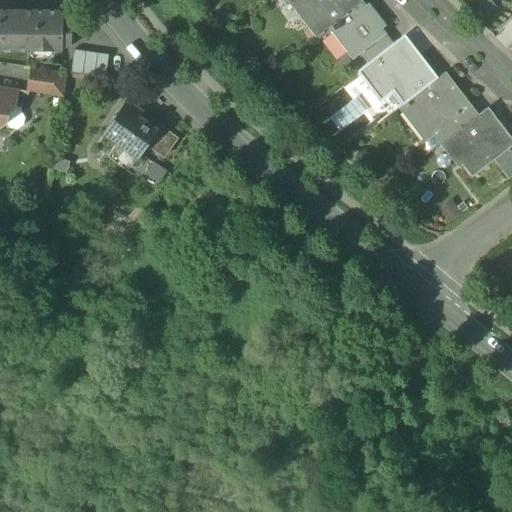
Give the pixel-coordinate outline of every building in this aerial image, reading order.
[(288,0),(301,16),(305,13),(295,0),(288,0)] [(295,0),(305,13),(301,16),(315,34),(326,26),(354,5),(350,0),(295,0)] [(369,13),(359,0),(354,5),(326,26),(351,58),(359,52),(383,33),(384,33),(380,28),(384,25),(372,10),(369,13)] [(0,49),(61,50),(61,46),(70,46),(70,27),(61,27),(61,13),(57,9),(0,8),(0,49)] [(391,44),(383,33),(359,52),(367,62),(376,55),(391,44)] [(419,54),(403,34),(396,40),(412,60),(419,54)] [(412,60),(396,40),(391,44),(376,55),(392,76),(412,60)] [(108,54),(72,49),(69,73),(104,78),(108,54)] [(367,62),(359,68),(382,98),(392,91),(402,104),(436,77),(419,54),(412,60),(392,76),(376,55),(367,62)] [(26,91),(62,96),(66,72),(30,67),(26,91)] [(350,76),(382,119),(392,111),(382,98),(359,68),(350,76)] [(402,104),(428,138),(432,134),(469,105),(443,72),(436,77),(402,104)] [(0,123),(3,121),(5,113),(12,108),(15,90),(0,87),(0,123)] [(382,98),(392,111),(402,104),(392,91),(382,98)] [(107,157),(127,172),(140,154),(157,129),(138,116),(142,111),(125,99),(102,132),(117,142),(107,157)] [(432,134),(439,143),(444,140),(476,114),(469,105),(432,134)] [(444,140),(470,174),(491,158),(510,143),(484,109),(476,114),(444,140)] [(491,158),(506,177),(511,173),(511,144),(510,143),(491,158)] [(127,172),(137,178),(149,161),(140,154),(127,172)]
